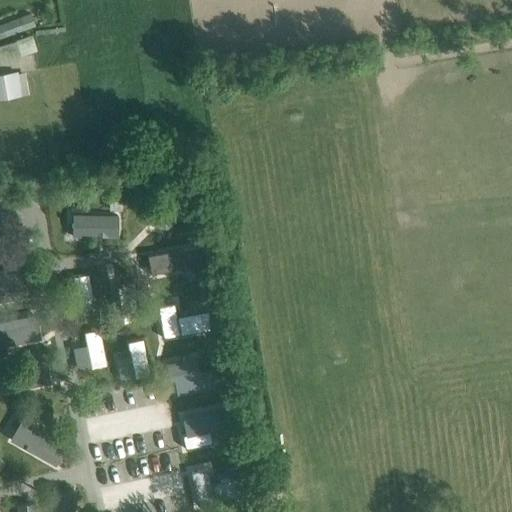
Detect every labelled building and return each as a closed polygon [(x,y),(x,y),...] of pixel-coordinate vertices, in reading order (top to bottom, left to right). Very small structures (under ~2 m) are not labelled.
[(33,32),(0,43),(0,63),(39,50),(33,32)] [(0,75),(0,98),(23,94),(20,72),(0,75)] [(178,177),(153,203),(176,225),(201,199),(178,177)] [(72,214),(72,235),(118,235),(118,215),(72,214)] [(204,244),(148,256),(152,275),(154,275),(153,273),(183,267),(183,269),(185,268),(184,267),(188,266),(189,268),(196,266),(196,264),(206,262),(203,247),(205,246),(204,244)] [(35,270),(0,276),(0,300),(39,293),(35,270)] [(75,289),(64,291),(68,312),(80,310),(80,312),(96,309),(89,274),(73,277),(75,289)] [(119,299),(107,301),(111,323),(123,321),(123,323),(139,320),(132,284),(117,287),(119,299)] [(87,344),(75,346),(79,368),(91,366),(91,368),(107,365),(100,329),(85,332),(87,344)] [(130,354),(118,356),(122,378),(134,376),(134,378),(150,375),(143,339),(127,342),(130,354)] [(45,366),(0,373),(0,391),(48,383),(45,366)] [(187,434),(182,435),(185,449),(213,443),(209,429),(228,425),(224,408),(183,417),(187,434)] [(25,419),(13,440),(54,464),(66,443),(25,419)] [(208,468),(190,472),(197,505),(248,495),(248,493),(246,493),(243,478),(229,481),(229,479),(221,481),(221,483),(213,484),(213,483),(211,483),(208,468)] [(71,511),(70,493),(54,494),(55,511),(71,511)] [(35,511),(34,503),(17,505),(18,511),(35,511)]
